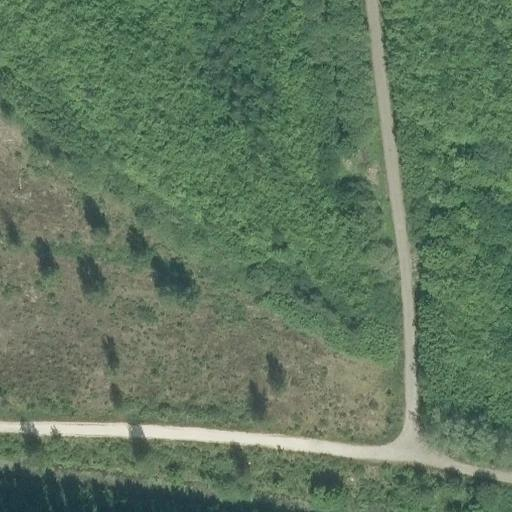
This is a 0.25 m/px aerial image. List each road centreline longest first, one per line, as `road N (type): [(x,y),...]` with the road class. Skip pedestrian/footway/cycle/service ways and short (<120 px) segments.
road 1 (track): [(511,483),(279,446),(149,434),(0,434)]
road 2 (track): [(411,463),(402,299),(366,0)]
